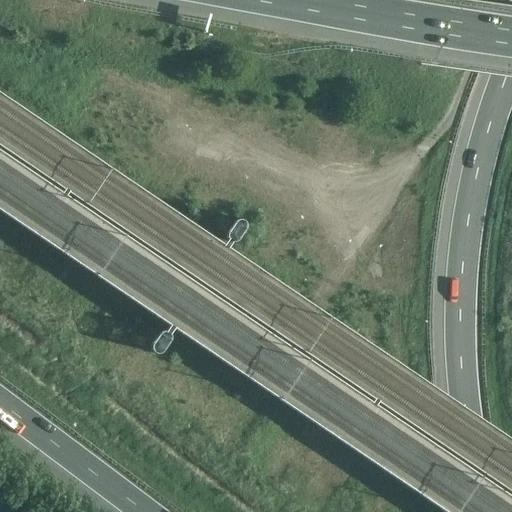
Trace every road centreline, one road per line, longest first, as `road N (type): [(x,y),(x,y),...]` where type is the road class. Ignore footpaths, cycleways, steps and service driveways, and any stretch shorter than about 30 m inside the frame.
road 1 (motorway): [(511,67),(487,134),(459,293),(460,382),(479,511)]
road 2 (motorway): [(276,0),(511,40)]
road 3 (motorway): [(0,401),(144,511)]
